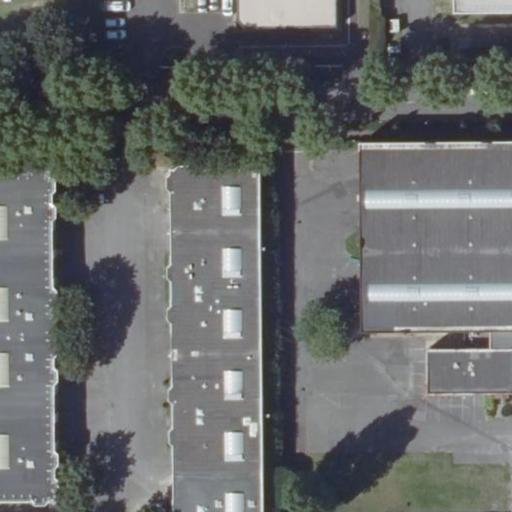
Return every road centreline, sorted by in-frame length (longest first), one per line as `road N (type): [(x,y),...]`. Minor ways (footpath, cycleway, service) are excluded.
road 1 (unclassified): [(0,112),(511,109)]
road 2 (unknown): [(154,114),(130,509)]
